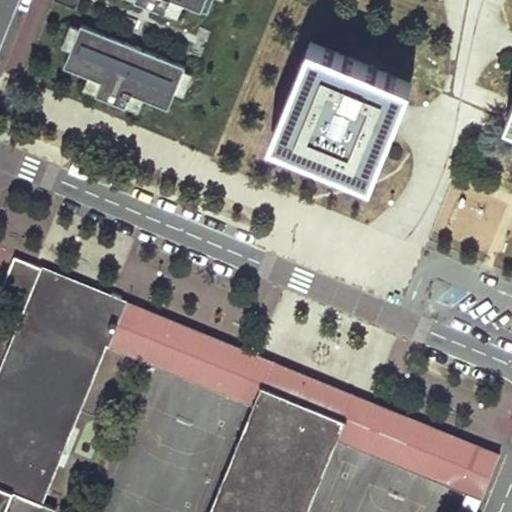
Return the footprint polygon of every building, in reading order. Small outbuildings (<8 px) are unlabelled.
[(52,0),(52,1),(75,10),(79,0),(52,0)] [(212,0),(222,0),(223,0),(222,0),(137,0),(177,16),(183,3),(207,12),(212,0)] [(174,93),(183,97),(193,74),(183,70),(185,67),(80,24),(79,28),(69,24),(60,46),(70,50),(63,66),(87,76),(81,90),(138,113),(143,99),(167,109),(174,93)] [(410,81),(310,41),(270,140),(370,180),(390,131),(410,81)] [(0,511),(53,511),(55,507),(39,501),(104,342),(255,404),(210,511),(303,511),(335,436),(480,496),(498,453),(123,300),(44,268),(0,376),(0,511)]
